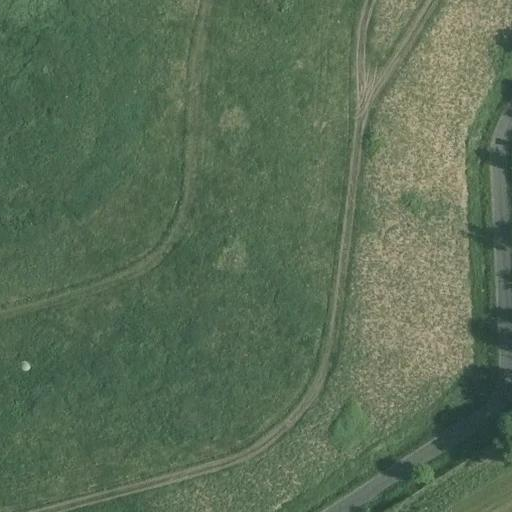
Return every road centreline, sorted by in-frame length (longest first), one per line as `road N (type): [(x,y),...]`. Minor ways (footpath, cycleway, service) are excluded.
road 1 (track): [(371,0),(357,53),(361,114),(335,334),(318,383),(282,431),(229,465),(57,511)]
road 2 (track): [(211,0),(197,59),(189,211),(178,239),(126,279),(0,316)]
road 3 (track): [(432,0),(361,114)]
